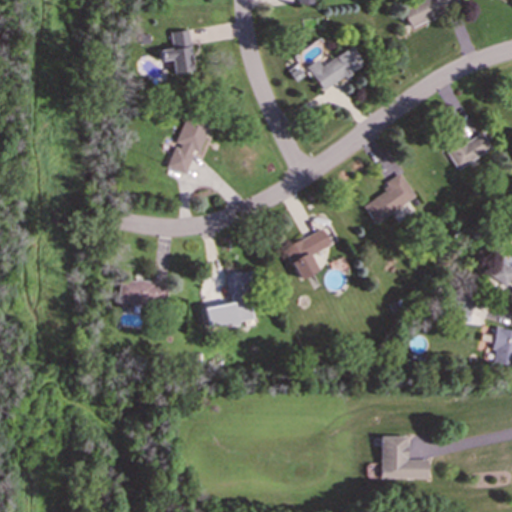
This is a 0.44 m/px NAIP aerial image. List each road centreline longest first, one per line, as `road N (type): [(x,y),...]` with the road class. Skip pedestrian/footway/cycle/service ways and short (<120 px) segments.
road 1 (residential): [(511,53),(437,82),(305,178),(239,214),(190,228),(115,220)]
road 2 (residential): [(243,0),(258,78),(305,178)]
